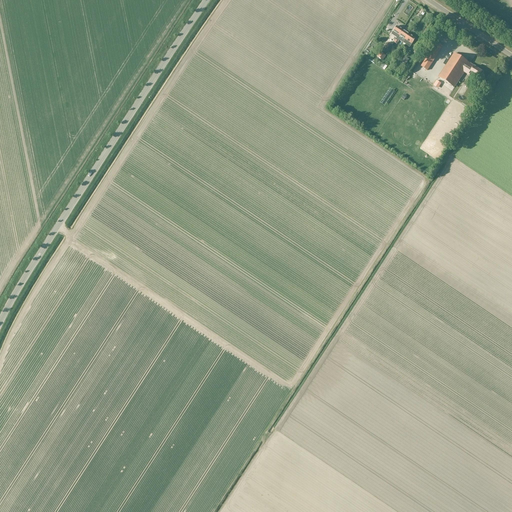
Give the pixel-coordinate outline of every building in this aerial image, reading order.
[(396,27),(391,35),(397,38),(397,39),(399,36),(403,31),(396,27)] [(403,44),(409,35),(403,31),(399,36),(397,39),(397,38),(394,43),(397,45),(399,41),(403,44)] [(412,45),(415,40),(409,35),(403,44),(410,48),(412,45)] [(427,71),(442,47),(436,43),(421,67),(427,71)] [(474,66),(470,64),(454,54),(439,78),(455,88),(464,73),(478,82),(482,76),(480,75),(482,72),(479,70),(480,69),(474,66)] [(404,57),(400,64),(404,67),(409,60),(404,57)] [(461,90),(465,93),(471,85),(467,82),(461,90)]
